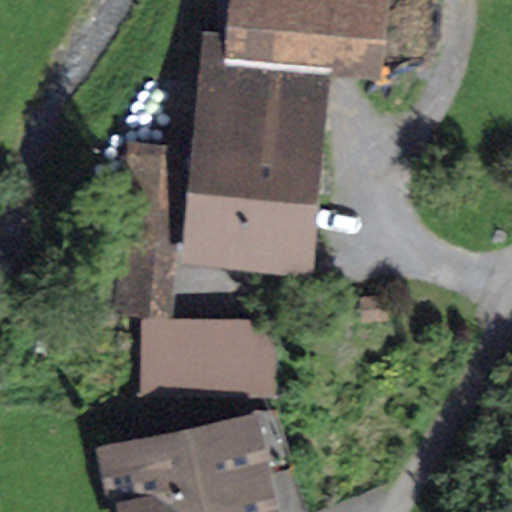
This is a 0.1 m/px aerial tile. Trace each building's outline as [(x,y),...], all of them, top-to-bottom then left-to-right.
[(365,58),(368,0),(235,0),(232,49),(365,58)] [(210,207),(193,206),(189,254),(286,262),(299,103),(219,96),(210,207)] [(179,151),(140,148),(130,254),(168,258),(179,151)] [(276,292),(238,289),(234,344),(272,347),(276,292)] [(255,511),(236,417),(126,439),(140,511),(255,511)]
